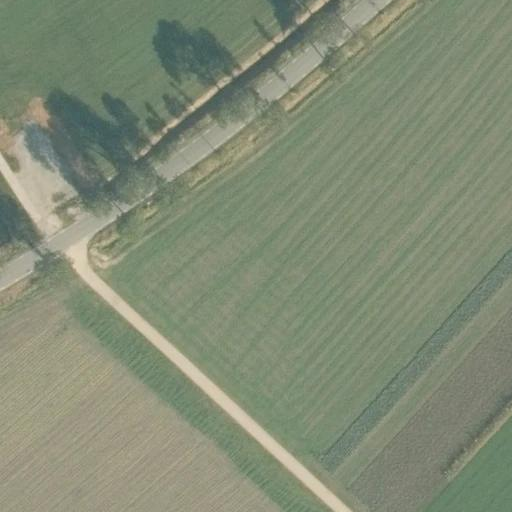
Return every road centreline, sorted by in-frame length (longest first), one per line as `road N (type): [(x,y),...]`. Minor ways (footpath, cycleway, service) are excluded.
road 1 (tertiary): [(0,279),(95,221),(368,0)]
road 2 (unknown): [(77,232),(368,511)]
